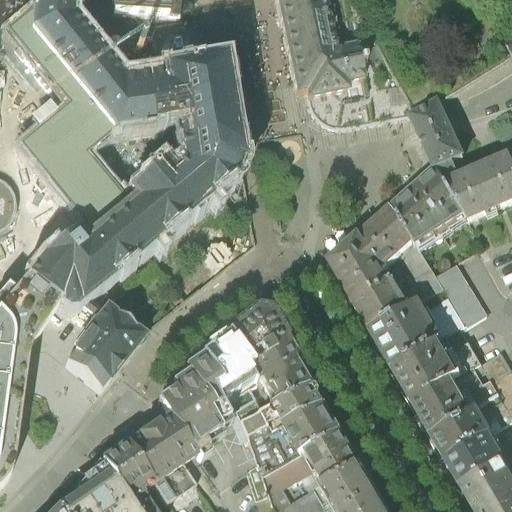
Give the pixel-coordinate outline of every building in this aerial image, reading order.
[(240,169),(241,163),(224,62),(196,67),(169,72),(168,65),(144,70),(145,76),(134,77),(74,3),(74,0),(0,0),(0,55),(5,56),(56,118),(20,148),(85,227),(77,233),(74,229),(67,235),(70,239),(43,261),(27,280),(60,306),(65,310),(68,311),(70,312),(73,311),(75,310),(117,275),(119,277),(122,276),(127,273),(129,269),(127,266),(234,180),(238,174),(240,169)] [(115,0),(115,10),(179,15),(180,0),(115,0)] [(278,0),(298,94),(300,94),(300,93),(307,91),(307,93),(307,92),(309,100),(347,92),(345,84),(355,82),(363,80),(360,68),(365,67),(364,60),(359,61),(356,49),(354,47),(341,49),(340,52),(331,54),(330,49),(333,49),(333,48),(334,48),(334,47),(325,2),(324,2),(324,1),(323,1),(320,2),(320,0),(278,0)] [(347,92),(309,100),(310,106),(312,111),(314,115),(318,120),(322,123),(326,126),(331,128),(335,129),(340,130),(344,130),(411,119),(413,118),(399,92),(348,100),(347,92)] [(416,131),(435,170),(452,163),(463,159),(443,117),(438,105),(413,118),(411,119),(412,122),(411,122),(412,124),(413,123),(416,131)] [(459,180),(452,163),(435,170),(464,218),(468,224),(480,219),(510,205),(511,204),(511,164),(509,158),(480,171),(459,180)] [(435,170),(391,208),(415,248),(464,218),(435,170)] [(0,237),(3,237),(12,230),(7,226),(12,219),(16,211),(16,203),(15,194),(9,186),(0,178),(0,237)] [(329,264),(369,333),(408,310),(397,292),(392,283),(387,286),(380,273),(398,256),(414,282),(430,272),(415,248),(391,208),(329,264)] [(454,266),(434,278),(441,290),(447,299),(465,329),(485,318),(454,266)] [(414,282),(397,292),(408,310),(417,304),(441,290),(434,278),(430,272),(414,282)] [(0,311),(0,490),(3,488),(9,479),(12,468),(23,388),(26,364),(27,355),(33,345),(37,339),(60,306),(27,280),(0,311)] [(460,332),(465,329),(447,299),(423,314),(417,304),(408,310),(369,333),(392,373),(460,332)] [(87,338),(64,367),(100,395),(143,340),(125,325),(106,310),(95,325),(93,323),(84,335),(87,338)] [(257,311),(228,334),(252,368),(254,367),(253,366),(288,346),(269,313),(264,312),(257,311)] [(460,332),(392,373),(402,390),(412,407),(473,371),(480,367),(460,332)] [(205,353),(201,356),(221,386),(211,391),(222,409),(229,404),(247,392),(247,391),(256,386),(255,384),(247,371),(252,368),(228,334),(224,337),(223,335),(206,346),(209,350),(205,353)] [(265,390),(275,406),(313,387),(288,346),(253,366),(254,367),(265,387),(265,390)] [(169,418),(197,459),(208,452),(203,445),(221,433),(218,429),(228,421),(226,417),(222,409),(211,391),(221,386),(201,356),(187,369),(187,376),(180,380),(173,385),(176,391),(161,401),(169,418)] [(508,414),(511,420),(511,376),(500,356),(481,367),(490,384),(508,414)] [(473,371),(412,407),(431,439),(498,398),(490,384),(483,388),(473,371)] [(261,413),(266,425),(278,419),(282,427),(325,407),(313,387),(275,406),(268,410),(261,413)] [(511,423),(511,421),(498,398),(431,439),(445,463),(488,438),(511,423)] [(253,401),(235,412),(238,421),(260,413),(253,401)] [(234,412),(229,404),(222,409),(226,417),(234,412)] [(282,427),(299,457),(304,454),(340,434),(325,407),(282,427)] [(234,412),(226,417),(228,421),(239,446),(248,442),(246,438),(239,424),(238,421),(235,412),(234,412)] [(239,424),(246,438),(268,427),(266,425),(261,413),(260,413),(238,421),(239,424)] [(127,448),(154,488),(165,507),(197,489),(184,469),(192,463),(197,459),(169,418),(163,422),(148,432),(133,444),(127,448)] [(278,419),(266,425),(268,427),(271,434),(282,427),(278,419)] [(268,427),(246,438),(248,442),(256,467),(245,475),(255,503),(267,498),(261,479),(299,457),(282,427),(271,434),(268,427)] [(340,434),(304,454),(314,472),(323,487),(359,467),(340,434)] [(503,463),(488,438),(445,463),(460,489),(500,465),(503,463)] [(152,511),(142,497),(154,488),(127,448),(108,459),(101,463),(133,511),(152,511)] [(261,479),(267,498),(280,491),(301,479),(314,472),(304,454),(299,457),(261,479)] [(511,457),(503,463),(500,465),(511,485),(511,457)] [(79,497),(58,511),(133,511),(101,463),(76,493),(79,497)] [(473,511),(511,511),(511,485),(500,465),(460,489),(473,511)] [(385,511),(359,467),(323,487),(319,489),(332,511),(385,511)] [(314,472),(301,479),(309,495),(319,489),(323,487),(314,472)] [(332,511),(319,489),(309,495),(289,506),(277,511),(332,511)] [(277,511),(289,506),(280,491),(267,498),(271,511),(277,511)]
